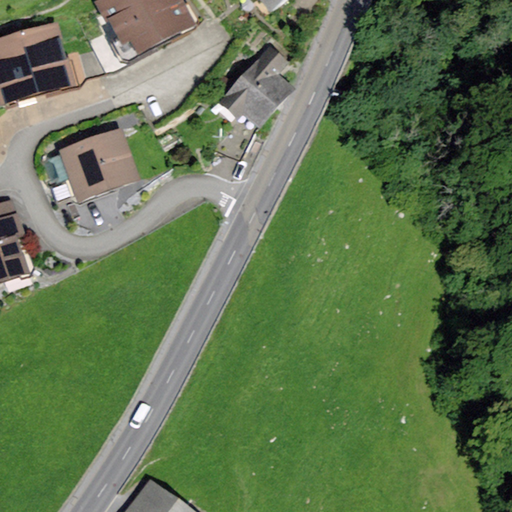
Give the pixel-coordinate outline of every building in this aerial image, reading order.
[(180,0),(101,0),(91,6),(105,33),(120,63),(128,68),(197,32),(180,0)] [(291,0),(255,0),(269,17),(291,0)] [(55,28),(0,43),(0,110),(73,89),(64,57),(55,28)] [(120,63),(105,33),(88,41),(94,53),(64,57),(73,89),(87,78),(105,76),(115,76),(128,68),(120,63)] [(262,51),(220,107),(251,130),(293,75),(262,51)] [(119,137),(63,155),(80,209),(136,190),(119,137)] [(0,206),(0,224),(18,218),(13,203),(0,206)] [(0,224),(0,289),(31,279),(18,242),(25,240),(18,218),(0,224)] [(184,511),(149,484),(126,511),(184,511)]
